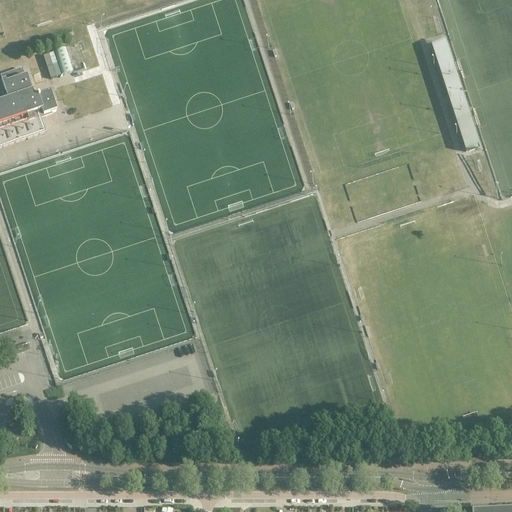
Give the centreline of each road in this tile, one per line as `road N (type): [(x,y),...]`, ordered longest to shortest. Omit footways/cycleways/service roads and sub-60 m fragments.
road 1 (secondary): [(385,477),(121,476)]
road 2 (residential): [(209,496),(426,496)]
road 3 (residential): [(0,495),(209,496)]
road 4 (secondary): [(121,476),(74,465),(0,473)]
road 5 (secondary): [(0,478),(121,476)]
